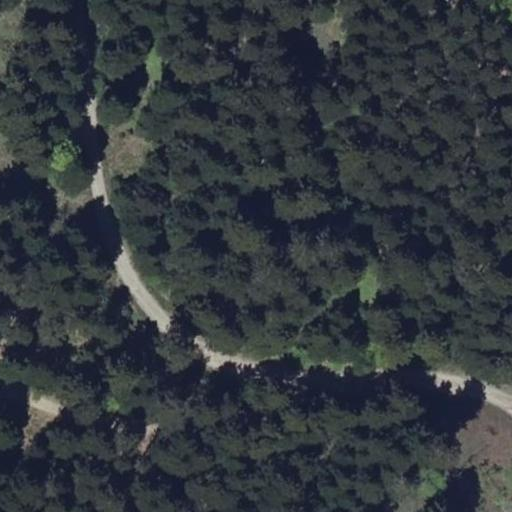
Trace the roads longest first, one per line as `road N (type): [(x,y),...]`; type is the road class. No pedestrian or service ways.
road 1 (track): [(511,405),(450,383),(212,361),(173,333),(150,308),(109,230),(77,0)]
road 2 (track): [(0,381),(54,408),(132,430),(182,430),(225,420),(280,373)]
